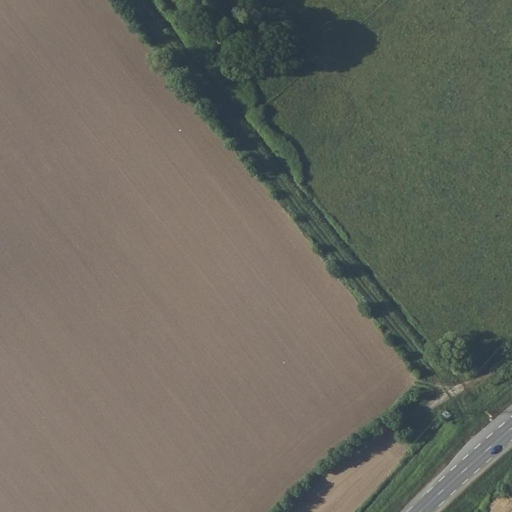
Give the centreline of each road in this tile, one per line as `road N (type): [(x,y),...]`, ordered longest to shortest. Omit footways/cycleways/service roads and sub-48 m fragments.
road 1 (track): [(130,0),(447,392)]
road 2 (secondary): [(422,511),(511,430)]
